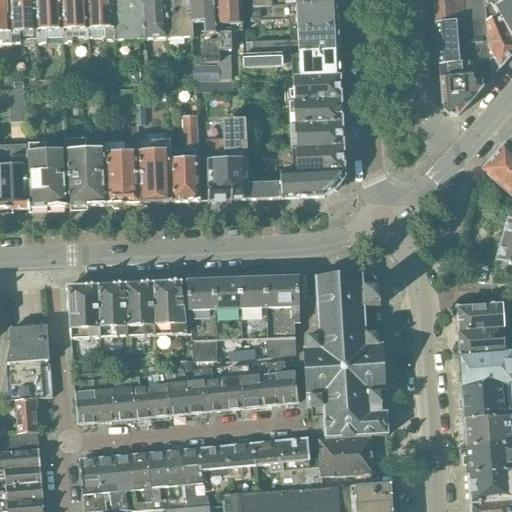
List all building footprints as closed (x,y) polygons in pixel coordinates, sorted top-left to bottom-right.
[(8,0),(0,0),(0,44),(2,44),(3,48),(11,48),(9,1),(8,0)] [(34,0),(8,0),(9,1),(11,48),(22,47),(21,43),(36,43),(35,1),(34,0)] [(61,0),(34,0),(35,1),(36,43),(36,46),(47,46),(47,42),(63,42),(62,34),(61,0)] [(86,0),(61,0),(62,34),(63,42),(63,45),(73,45),(73,41),(88,41),(88,40),(86,1),(86,0)] [(111,0),(86,0),(86,1),(88,40),(105,40),(105,44),(114,43),(112,1),(111,0)] [(111,0),(112,1),(114,43),(143,42),(141,0),(111,0)] [(141,0),(143,42),(168,41),(166,1),(166,0),(141,0)] [(192,40),(192,35),(190,1),(190,0),(166,0),(166,1),(168,41),(192,40)] [(216,0),(190,0),(190,1),(192,35),(203,34),(203,39),(218,38),(216,0)] [(231,34),(243,33),(241,0),(216,0),(218,38),(218,43),(219,65),(220,83),(232,82),(231,34)] [(253,0),(254,10),(289,9),(337,7),(337,1),(336,0),(253,0)] [(433,0),(434,1),(436,25),(485,21),(484,7),(483,0),(433,0)] [(493,77),(499,70),(511,54),(511,0),(483,0),(484,7),(485,21),(489,63),(491,77),(493,77)] [(290,22),(290,32),(338,30),(337,7),(289,9),(254,10),(245,10),(246,23),(290,22)] [(485,21),(436,25),(439,67),(468,65),(489,63),(485,21)] [(291,43),(247,44),(249,58),(283,56),(292,56),(292,47),(299,47),(299,56),(339,53),(338,33),(338,30),(290,32),(291,35),(291,43)] [(218,43),(204,43),(205,66),(219,65),(218,43)] [(299,58),(291,58),(291,70),(292,80),(294,80),(340,78),(339,53),(299,56),(299,58)] [(249,58),(243,58),(244,71),(284,70),(283,56),(249,58)] [(470,79),(468,65),(439,67),(440,81),(470,79)] [(142,71),(130,71),(130,88),(142,88),(142,71)] [(159,73),(145,73),(145,88),(159,88),(159,73)] [(294,80),(295,104),(341,103),(340,78),(294,80)] [(472,78),(470,79),(440,81),(443,114),(447,118),(458,117),(482,90),(481,83),(473,83),(472,78)] [(117,80),(100,80),(100,89),(117,89),(117,80)] [(50,81),(37,82),(37,89),(50,89),(50,81)] [(232,82),(220,83),(220,84),(196,84),(196,94),(232,94),(232,82)] [(23,92),(10,93),(10,108),(23,108),(23,92)] [(295,104),(295,128),(342,126),(341,103),(295,104)] [(30,211),(68,210),(67,154),(66,154),(64,106),(54,107),(55,140),(59,140),(60,154),(53,154),(53,149),(45,150),(45,142),(30,143),(31,155),(28,155),(28,160),(30,211)] [(184,154),(171,154),(172,206),(199,204),(198,162),(199,154),(198,140),(198,119),(183,119),(184,154)] [(206,148),(207,204),(207,205),(231,204),(248,203),(248,186),(247,162),(245,122),(205,123),(206,148)] [(295,128),(296,152),(342,150),(342,126),(295,128)] [(511,137),(504,145),(482,170),(482,171),(511,196),(511,137)] [(66,141),(67,154),(68,210),(107,208),(105,152),(87,153),(86,141),(66,141)] [(152,155),(137,155),(139,207),(172,206),(171,163),(170,154),(170,144),(152,144),(152,155)] [(123,145),(105,146),(105,152),(107,208),(110,208),(114,212),(118,212),(122,208),(139,207),(137,155),(130,155),(123,156),(123,145)] [(0,212),(30,211),(28,160),(27,160),(26,156),(26,148),(0,148),(0,212)] [(296,152),(297,175),(343,174),(342,150),(296,152)] [(248,186),(248,203),(249,203),(261,203),(324,200),(324,199),(334,192),(335,193),(339,188),(344,180),(344,178),(344,179),(343,174),(297,175),(279,176),(279,185),(261,186),(248,186)] [(497,261),(511,265),(511,214),(510,214),(508,222),(497,261)] [(311,419),(322,418),(323,418),(324,441),(370,438),(387,438),(381,335),(367,336),(365,309),(380,308),(378,282),(370,276),(362,276),(315,279),(316,294),(313,295),(313,297),(316,297),(317,311),(314,311),(314,313),(317,313),(317,324),(315,324),(315,326),(317,326),(318,338),(306,339),(306,350),(303,350),(307,411),(311,410),(311,419)] [(300,326),(299,319),(298,280),(266,281),(267,342),(268,360),(296,358),(295,326),(300,326)] [(266,281),(214,283),(216,344),(255,342),(267,342),(266,281)] [(214,283),(212,283),(187,284),(187,312),(191,345),(193,345),(193,363),(216,363),(216,344),(214,283)] [(152,285),(154,338),(186,336),(180,284),(169,285),(153,286),(153,285),(152,285)] [(127,339),(154,338),(152,285),(142,286),(142,287),(125,287),(125,286),(127,339)] [(99,340),(127,339),(125,286),(114,287),(114,288),(98,288),(97,288),(99,340)] [(86,289),(66,289),(66,292),(67,292),(70,342),(99,340),(97,288),(86,288),(86,289)] [(456,309),(458,334),(511,330),(511,329),(511,330),(509,306),(456,309)] [(0,391),(0,403),(14,403),(35,402),(41,401),(39,370),(50,369),(47,328),(8,331),(9,345),(0,391)] [(511,330),(458,334),(460,358),(511,354),(511,353),(511,330)] [(254,352),(242,354),(242,363),(254,361),(254,352)] [(241,354),(230,355),(230,364),(242,363),(242,354),(241,354)] [(511,357),(511,354),(460,358),(462,391),(511,387),(511,357)] [(298,406),(295,373),(284,374),(283,363),(275,364),(279,408),(298,406)] [(261,409),(279,408),(275,364),(266,365),(267,376),(257,377),(261,409)] [(242,411),(261,409),(257,377),(249,378),(247,367),(239,368),(242,411)] [(224,413),(242,411),(239,368),(230,368),(231,379),(221,380),(224,413)] [(41,401),(52,400),(50,369),(39,370),(41,401)] [(189,416),(206,415),(202,371),(194,372),(195,383),(186,384),(189,416)] [(206,415),(224,413),(221,380),(212,381),(211,371),(202,371),(206,415)] [(185,374),(175,375),(166,376),(170,418),(189,416),(186,384),(178,385),(178,379),(185,379),(185,374)] [(152,420),(170,418),(166,376),(157,377),(158,387),(149,388),(152,420)] [(139,379),(130,380),(133,422),(152,420),(149,388),(140,388),(139,379)] [(130,380),(128,380),(121,380),(122,391),(113,391),(115,423),(133,422),(130,380)] [(102,382),(100,382),(94,383),(97,425),(115,423),(113,391),(103,392),(102,382)] [(94,383),(84,384),(74,385),(77,427),(97,425),(94,383)] [(511,387),(462,391),(465,423),(511,420),(511,387)] [(14,403),(17,437),(37,435),(35,402),(14,403)] [(511,420),(465,423),(467,450),(511,446),(511,420)] [(39,452),(37,436),(37,435),(17,437),(1,439),(3,455),(39,452)] [(370,438),(324,441),(318,441),(320,468),(310,469),(283,472),(281,472),(281,474),(282,492),(316,489),(317,491),(323,491),(322,479),(374,476),(370,438)] [(307,441),(293,442),(280,443),(283,472),(310,469),(310,462),(307,441)] [(280,443),(253,446),(255,467),(271,466),(272,475),(281,474),(281,472),(283,472),(280,443)] [(253,446),(226,449),(229,479),(234,479),(234,483),(243,482),(243,481),(251,480),(250,478),(256,477),(255,467),(253,446)] [(511,446),(467,450),(469,477),(511,473),(511,446)] [(226,449),(199,451),(201,473),(224,471),(224,474),(225,480),(229,479),(226,449)] [(202,485),(201,473),(199,451),(182,453),(187,510),(210,508),(209,498),(193,499),(192,486),(202,485)] [(0,473),(40,470),(39,452),(3,455),(3,463),(0,462),(0,473)] [(168,488),(177,487),(179,500),(169,501),(170,511),(187,510),(182,453),(165,455),(168,488)] [(165,455),(148,456),(153,511),(157,511),(170,511),(169,501),(160,502),(159,489),(168,488),(165,455)] [(153,511),(148,456),(131,458),(134,492),(143,491),(144,504),(136,505),(137,511),(153,511)] [(131,458),(114,459),(119,511),(127,511),(128,511),(126,493),(134,492),(131,458)] [(110,494),(111,511),(119,511),(114,459),(97,461),(101,511),(103,511),(102,495),(110,494)] [(80,463),(83,497),(93,496),(93,500),(85,501),(85,511),(101,511),(97,461),(80,463)] [(41,485),(40,470),(0,473),(0,481),(5,481),(5,488),(41,485)] [(511,473),(469,477),(471,507),(511,504),(511,473)] [(0,504),(43,501),(42,496),(41,485),(5,488),(6,496),(0,495),(0,504)] [(392,511),(391,487),(323,491),(317,491),(316,489),(282,492),(282,494),(223,497),(223,511),(392,511)] [(43,511),(43,506),(43,501),(0,504),(0,511),(43,511)]
